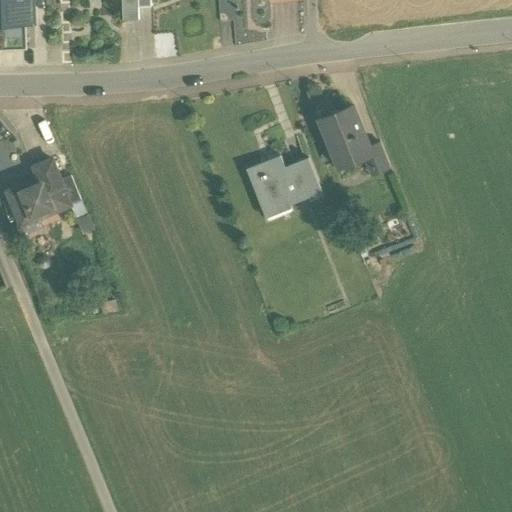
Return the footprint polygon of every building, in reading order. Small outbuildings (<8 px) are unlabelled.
[(33,0),(0,0),(0,21),(27,21),(34,20),(33,0)] [(122,0),(123,21),(139,20),(139,7),(138,0),(122,0)] [(27,21),(0,21),(0,50),(28,50),(27,21)] [(370,147),(353,105),(320,119),(337,161),(364,151),(370,148),(370,147)] [(370,148),(364,151),(373,174),(391,167),(381,142),(370,147),(370,148)] [(280,153),(261,161),(262,162),(247,168),(267,217),(291,207),(290,204),(322,191),(309,157),(285,166),(280,153)] [(52,159),(35,166),(40,178),(8,191),(26,235),(40,229),(36,218),(71,204),(61,179),(52,159)] [(72,175),(61,179),(71,204),(82,200),(72,175)]
